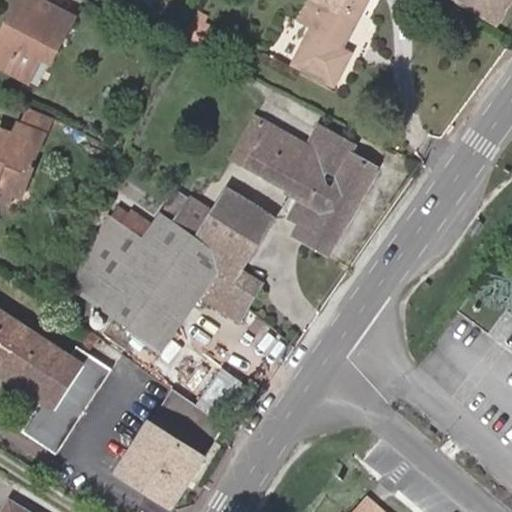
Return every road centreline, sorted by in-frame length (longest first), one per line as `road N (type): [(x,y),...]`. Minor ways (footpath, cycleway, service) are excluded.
road 1 (secondary): [(511,105),(351,331)]
road 2 (residential): [(326,366),(501,511)]
road 3 (residential): [(511,474),(351,331)]
road 4 (secondary): [(326,366),(230,511)]
